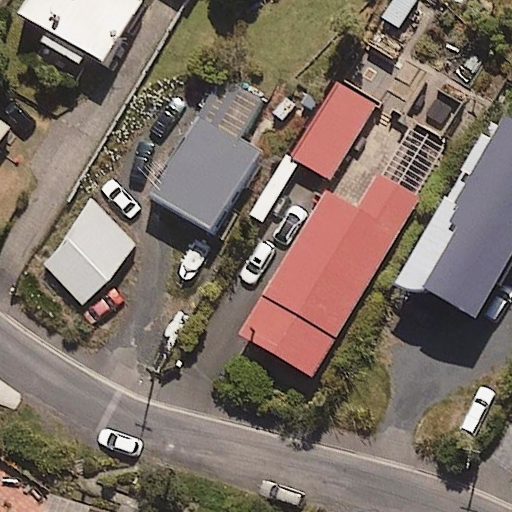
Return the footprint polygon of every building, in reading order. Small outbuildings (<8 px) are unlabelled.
[(36,0),(22,23),(49,40),(44,48),(82,73),(91,59),(108,69),(141,16),(170,34),(191,0),(36,0)] [(389,0),(378,20),(398,32),(417,0),(389,0)] [(240,140),(265,103),(224,77),(151,192),(212,231),(261,154),(240,140)] [(330,181),(378,101),(341,79),(293,158),(330,181)] [(408,130),(437,147),(461,105),(433,89),(408,130)] [(511,114),(497,106),(445,196),(394,284),(428,286),(476,313),(511,250),(511,114)] [(312,374),(419,198),(376,172),(354,209),(326,192),(242,332),(312,374)] [(87,302),(138,241),(92,203),(41,263),(87,302)] [(42,511),(85,511),(88,506),(49,493),(42,511)]
